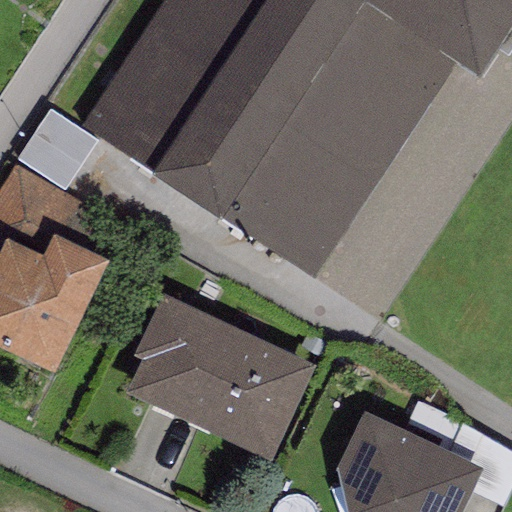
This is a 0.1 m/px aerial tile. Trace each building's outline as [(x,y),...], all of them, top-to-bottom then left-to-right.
[(511,0),(168,0),(82,131),(314,283),(454,71),(478,87),(511,35),(511,0)] [(94,145),(48,114),(19,161),(65,190),(94,145)] [(83,207),(15,170),(0,193),(0,356),(51,379),(107,271),(60,247),(83,207)] [(314,371),(163,300),(134,361),(141,364),(135,375),(137,376),(126,399),(269,466),(314,371)] [(346,511),(462,511),(480,477),(364,422),(335,476),(346,511)]
